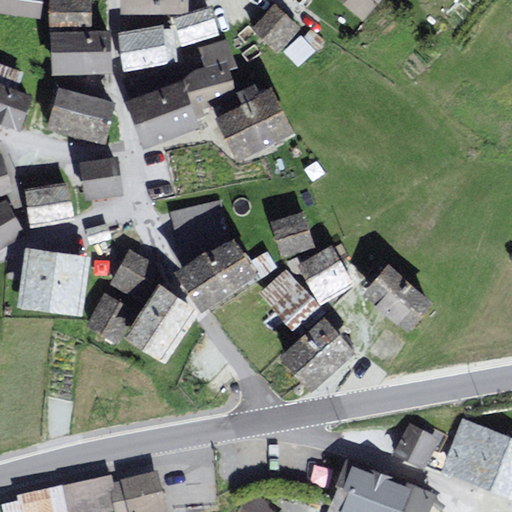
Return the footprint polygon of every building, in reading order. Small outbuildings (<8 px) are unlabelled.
[(37,0),(0,0),(0,7),(14,10),(36,13),(37,0)] [(88,0),(50,0),(50,22),(88,23),(88,0)] [(184,0),(122,0),(123,10),(185,10),(184,0)] [(378,0),(343,0),(364,17),(378,0)] [(299,28),(276,6),(254,27),(278,50),(287,41),(299,28)] [(183,43),(216,33),(209,9),(176,20),(183,43)] [(161,28),(121,34),(127,69),(166,62),(164,47),(161,28)] [(107,34),(56,35),(56,69),(89,69),(107,68),(107,34)] [(284,51),(298,66),(314,51),(300,36),(296,40),(284,51)] [(208,71),(226,66),(231,64),(234,63),(227,40),(213,44),(200,49),(208,71)] [(177,132),(198,125),(193,106),(234,88),(225,68),(185,85),(183,80),(132,103),(147,144),(177,132)] [(30,98),(0,86),(0,121),(3,123),(18,128),(30,98)] [(59,91),(49,126),(65,131),(100,140),(110,105),(59,91)] [(291,134),(273,96),(220,120),(238,159),(280,139),(291,134)] [(0,190),(10,186),(1,154),(0,153),(0,190)] [(113,155),(82,158),(85,192),(109,190),(117,189),(113,155)] [(67,183),(28,189),(33,221),(52,218),(72,215),(67,183)] [(219,196),(171,210),(183,248),(230,233),(219,196)] [(0,239),(20,228),(5,201),(0,203),(0,239)] [(311,242),(302,211),(274,219),(283,250),(311,242)] [(232,235),(181,263),(202,299),(241,277),(252,271),(232,235)] [(320,295),(349,278),(342,267),(330,245),(301,261),(320,295)] [(77,302),(82,255),(54,252),(25,248),(20,295),(77,302)] [(129,249),(112,278),(126,286),(140,294),(157,264),(129,249)] [(383,300),(406,320),(427,297),(388,262),(367,285),(383,300)] [(308,316),(319,305),(285,270),(263,291),(296,327),(308,316)] [(176,324),(190,303),(157,282),(144,302),(137,313),(127,328),(160,349),(176,324)] [(105,293),(90,321),(104,328),(112,333),(127,305),(105,293)] [(349,344),(321,316),(283,352),(311,381),(349,344)] [(511,439),(464,422),(446,470),(511,494),(511,439)] [(430,449),(436,437),(411,425),(398,451),(423,463),(430,449)] [(389,479),(347,462),(337,487),(341,489),(331,511),(425,511),(432,496),(389,479)] [(153,473),(123,480),(131,511),(158,511),(163,511),(153,473)] [(105,475),(56,485),(61,511),(97,511),(111,509),(105,475)] [(14,501),(0,503),(0,511),(61,511),(56,485),(13,494),(14,501)] [(270,511),(255,500),(246,511),(270,511)]
